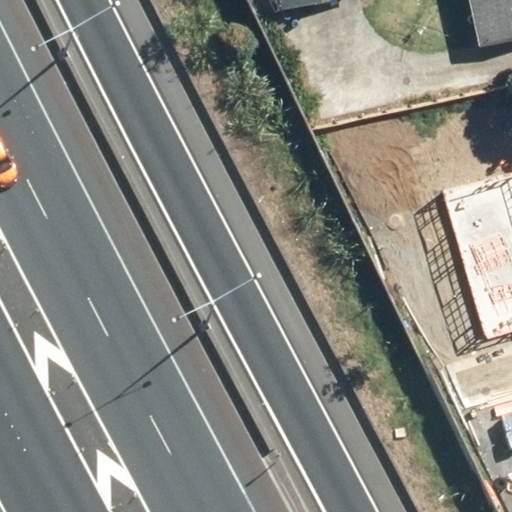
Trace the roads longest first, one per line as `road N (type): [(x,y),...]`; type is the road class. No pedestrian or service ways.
road 1 (motorway): [(115,0),(368,511)]
road 2 (motorway): [(0,121),(205,511)]
